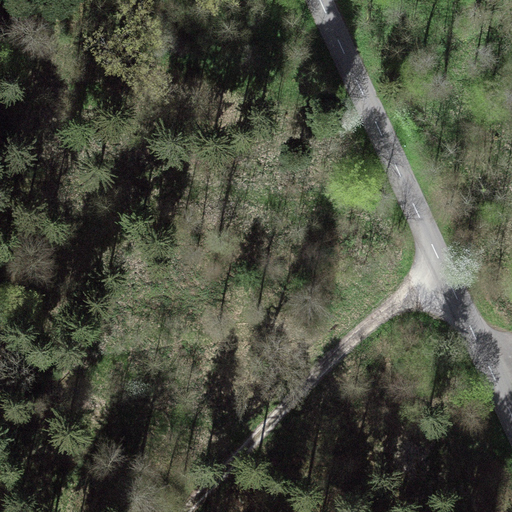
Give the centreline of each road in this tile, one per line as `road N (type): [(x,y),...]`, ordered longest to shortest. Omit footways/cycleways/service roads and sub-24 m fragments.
road 1 (tertiary): [(320,0),(511,417)]
road 2 (track): [(183,511),(358,335),(448,279)]
